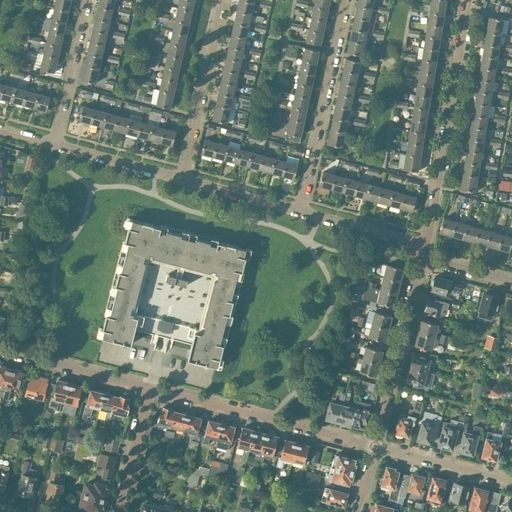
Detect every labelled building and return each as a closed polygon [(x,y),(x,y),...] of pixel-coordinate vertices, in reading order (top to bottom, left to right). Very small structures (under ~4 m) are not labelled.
[(68,11),(70,0),(55,0),(55,1),(56,1),(55,8),(68,11)] [(111,4),(112,0),(99,0),(98,6),(111,10),(118,11),(118,14),(129,17),(130,11),(119,9),(120,7),(112,5),(113,4),(111,4)] [(191,11),(193,0),(178,0),(179,1),(180,1),(178,8),(191,11)] [(252,7),(253,1),(246,0),(238,0),(236,10),(249,13),(251,6),(252,7)] [(328,9),(330,0),(316,0),(316,1),(315,1),(314,5),(328,9)] [(372,3),(372,0),(359,0),(358,6),(372,9),(373,3),(372,3)] [(445,11),(446,0),(431,0),(431,5),(432,5),(431,8),(445,11)] [(259,7),(270,10),(271,4),(260,1),(259,7)] [(325,21),(328,9),(314,5),(313,10),(314,11),(313,18),(325,21)] [(110,14),(111,10),(98,6),(95,17),(108,20),(109,14),(110,14)] [(370,14),(372,9),(358,6),(355,18),(368,21),(370,14)] [(65,22),(68,11),(55,8),(53,14),(52,14),(51,19),(65,22)] [(189,23),(191,11),(178,8),(177,15),(176,15),(175,20),(189,23)] [(442,26),(445,11),(431,8),(431,11),(430,11),(429,17),(430,17),(429,24),(442,26)] [(248,20),(249,13),(236,10),(234,22),(248,25),(249,20),(248,20)] [(108,20),(95,17),(92,29),(106,32),(107,27),(106,27),(108,20)] [(489,17),(487,32),(500,34),(501,27),(502,27),(503,19),(489,17)] [(186,34),(189,23),(175,20),(169,18),(167,25),(174,27),(173,31),(186,34)] [(323,32),(325,21),(313,18),(311,25),(309,24),(308,29),(323,32)] [(366,27),(368,21),(355,18),(353,29),(366,32),(367,28),(366,27)] [(62,34),(65,22),(51,19),(50,24),(51,25),(49,31),(62,34)] [(247,30),(248,25),(234,22),(231,34),(244,37),(246,30),(247,30)] [(440,38),(442,26),(429,24),(428,30),(427,30),(426,36),(440,38)] [(105,37),(106,32),(92,29),(90,41),(102,44),(104,37),(105,37)] [(320,45),(323,32),(308,29),(307,33),(309,34),(307,42),(320,45)] [(365,37),(366,32),(353,29),(350,41),(363,44),(364,37),(365,37)] [(60,46),(62,34),(49,31),(48,38),(46,38),(45,43),(60,46)] [(183,46),(186,34),(173,31),(172,38),(171,38),(169,43),(183,46)] [(498,41),(500,34),(487,32),(485,43),(499,46),(500,41),(498,41)] [(243,43),(244,37),(231,34),(228,46),(242,49),(244,43),(243,43)] [(438,50),(440,38),(426,36),(425,41),(426,41),(425,48),(438,50)] [(102,44),(90,41),(87,53),(101,56),(102,51),(101,51),(102,44)] [(361,50),(363,44),(350,41),(347,53),(361,56),(362,50),(361,50)] [(60,46),(45,43),(44,48),(45,48),(44,55),(57,58),(60,46)] [(181,58),(183,46),(169,43),(168,48),(169,48),(168,55),(181,58)] [(291,54),(293,45),(287,43),(285,53),(291,54)] [(498,51),(499,46),(485,43),(483,56),(496,58),(497,51),(498,51)] [(242,49),(228,46),(226,57),(239,60),(240,54),(241,54),(242,49)] [(315,67),(319,51),(306,48),(305,54),(303,54),(301,64),(302,64),(315,67)] [(436,62),(438,50),(425,48),(424,54),(423,54),(422,59),(436,62)] [(100,61),(101,56),(87,53),(84,65),(97,68),(99,61),(100,61)] [(291,54),(285,53),(284,59),(295,61),(296,56),(291,54)] [(53,72),(57,58),(44,55),(42,61),(41,61),(39,69),(53,72)] [(178,70),(181,58),(168,55),(166,62),(165,61),(164,66),(178,70)] [(494,65),(496,58),(483,56),(481,68),(495,70),(496,65),(494,65)] [(237,66),(239,60),(226,57),(223,68),(237,72),(238,67),(237,66)] [(359,61),(346,58),(343,71),(357,74),(358,69),(357,69),(359,61)] [(434,73),(436,62),(422,59),(421,64),(422,65),(421,71),(434,73)] [(312,80),(315,67),(302,64),(299,77),(312,80)] [(95,75),(97,68),(84,65),(80,80),(95,83),(96,75),(95,75)] [(175,81),(178,70),(164,66),(162,71),(164,72),(162,78),(175,81)] [(236,77),(237,72),(223,68),(220,81),(233,84),(235,77),(236,77)] [(494,75),(495,70),(481,68),(479,79),(491,82),(493,75),(494,75)] [(356,79),(357,74),(343,71),(341,83),(353,85),(355,79),(356,79)] [(432,85),(434,73),(421,71),(420,78),(418,78),(418,83),(432,85)] [(312,80),(299,77),(298,77),(295,87),(297,88),(310,91),(312,80)] [(172,96),(175,81),(162,78),(161,85),(160,85),(158,93),(172,96)] [(490,89),(491,82),(479,79),(477,91),(491,94),(491,89),(490,89)] [(232,91),(233,84),(220,81),(217,93),(232,96),(233,91),(232,91)] [(352,92),(353,85),(341,83),(338,95),(352,98),(353,92),(352,92)] [(430,97),(432,85),(418,83),(417,88),(418,88),(417,95),(430,97)] [(0,98),(10,101),(14,87),(9,86),(8,87),(2,85),(0,92),(0,98)] [(22,104),(25,91),(19,89),(19,88),(14,87),(10,101),(22,104)] [(307,102),(310,91),(297,88),(294,99),(307,102)] [(34,107),(37,93),(32,92),(32,93),(25,91),(22,104),(34,107)] [(490,99),(491,94),(477,91),(474,103),(488,105),(489,99),(490,99)] [(42,95),(37,93),(34,107),(46,110),(49,98),(42,96),(42,95)] [(169,108),(172,96),(158,93),(155,105),(169,108)] [(231,101),(232,96),(217,93),(214,108),(227,111),(230,101),(231,101)] [(350,103),(352,98),(338,95),(335,106),(348,109),(350,103)] [(428,109),(430,97),(417,95),(416,102),(414,102),(413,107),(428,109)] [(305,114),(307,102),(294,99),(294,101),(293,101),(290,111),(292,111),(305,114)] [(486,112),(488,105),(474,103),(472,115),(487,117),(488,112),(486,112)] [(90,123),(93,110),(87,108),(87,107),(83,106),(79,120),(90,123)] [(347,115),(348,109),(335,106),(333,118),(347,121),(348,116),(347,115)] [(426,121),(428,109),(413,107),(412,112),(414,112),(413,119),(426,121)] [(226,114),(227,111),(214,108),(212,119),(226,122),(228,115),(226,114)] [(102,126),(106,112),(101,111),(100,112),(93,110),(90,123),(102,126)] [(302,128),(305,114),(292,111),(288,125),(302,128)] [(113,129),(117,117),(110,115),(111,114),(106,112),(102,126),(113,129)] [(486,123),(487,117),(472,115),(470,127),(484,129),(485,122),(486,123)] [(125,132),(129,118),(124,117),(123,118),(117,117),(113,129),(125,132)] [(136,135),(140,123),(133,121),(134,120),(129,118),(125,132),(136,135)] [(345,126),(347,121),(333,118),(330,130),(343,133),(344,126),(345,126)] [(424,133),(426,121),(413,119),(411,126),(410,125),(409,130),(424,133)] [(244,127),(245,122),(238,120),(237,125),(230,123),(229,126),(243,130),(244,127)] [(148,139),(152,125),(147,123),(147,125),(140,123),(136,135),(148,139)] [(160,142),(163,129),(156,127),(157,126),(152,125),(148,139),(160,142)] [(302,128),(288,125),(287,125),(284,140),(299,143),(301,136),(300,136),(302,128)] [(482,136),(484,129),(470,127),(468,139),(483,141),(483,136),(482,136)] [(169,131),(163,129),(160,142),(172,145),(176,132),(170,130),(169,131)] [(224,160),(228,146),(231,136),(232,130),(226,129),(222,145),(215,144),(212,156),(224,160)] [(341,140),(343,133),(330,130),(327,144),(341,147),(342,140),(341,140)] [(422,145),(424,133),(409,130),(409,136),(410,136),(409,143),(422,145)] [(212,156),(215,144),(209,142),(209,140),(204,139),(200,153),(212,156)] [(482,146),(483,141),(468,139),(466,151),(480,153),(481,146),(482,146)] [(419,160),(422,145),(409,143),(407,149),(406,149),(405,157),(419,160)] [(234,162),(238,150),(232,148),(232,147),(228,146),(224,160),(234,162)] [(246,166),(250,152),(245,150),(244,151),(238,150),(234,162),(246,166)] [(478,160),(480,153),(466,151),(464,163),(479,165),(479,160),(478,160)] [(258,169),(262,156),(255,154),(255,153),(250,152),(246,166),(258,169)] [(270,172),(274,159),(269,157),(269,158),(262,156),(258,169),(270,172)] [(32,170),(35,159),(28,157),(25,168),(32,170)] [(417,171),(419,160),(405,157),(403,169),(417,171)] [(281,175),(285,163),(278,161),(279,160),(274,159),(270,172),(281,175)] [(292,164),(285,163),(281,175),(294,179),(297,165),(292,163),(292,164)] [(478,170),(479,165),(464,163),(462,174),(475,177),(477,170),(478,170)] [(330,189),(334,176),(327,174),(327,173),(323,171),(319,186),(330,189)] [(474,184),(475,177),(462,174),(460,189),(474,192),(476,184),(474,184)] [(342,192),(346,178),(341,177),(341,178),(334,176),(330,189),(342,192)] [(353,195),(357,182),(351,180),(351,179),(346,178),(342,192),(353,195)] [(499,189),(511,191),(511,181),(501,180),(499,189)] [(365,198),(368,184),(363,183),(363,184),(357,182),(353,195),(365,198)] [(376,201),(380,188),(373,186),(374,185),(368,184),(365,198),(376,201)] [(388,205),(392,191),(387,189),(387,190),(380,188),(376,201),(388,205)] [(400,208),(403,195),(397,193),(397,192),(392,191),(388,205),(400,208)] [(410,196),(403,195),(400,208),(412,211),(416,197),(411,195),(410,196)] [(451,235),(454,222),(448,221),(449,219),(444,218),(440,232),(451,235)] [(124,343),(131,344),(187,359),(194,361),(193,361),(205,364),(215,366),(218,358),(219,359),(220,359),(221,352),(223,345),(219,344),(221,336),(223,329),(223,328),(224,322),(226,314),(229,315),(231,308),(233,301),(230,300),(232,292),(234,286),(234,285),(236,279),(238,271),(242,272),(242,271),(244,265),(246,258),(246,257),(244,257),(246,249),(245,249),(236,247),(236,246),(224,243),(218,242),(216,246),(210,244),(210,242),(203,240),(196,238),(195,240),(188,238),(190,234),(189,234),(188,238),(181,237),(181,234),(174,233),(167,231),(166,233),(160,231),(161,227),(160,227),(154,225),(155,225),(143,222),(133,220),(131,228),(129,227),(128,228),(127,234),(125,241),(125,242),(129,243),(127,250),(125,257),(125,258),(124,264),(122,272),(119,271),(117,278),(115,285),(118,286),(116,294),(114,300),(114,301),(112,307),(110,315),(106,314),(106,315),(104,321),(102,328),(102,329),(104,329),(102,337),(103,337),(112,340),(124,343)] [(462,238),(466,225),(459,224),(460,223),(455,221),(454,222),(451,235),(462,238)] [(473,241),(477,229),(471,227),(471,226),(466,225),(462,238),(473,241)] [(485,245),(489,232),(483,230),(483,229),(477,228),(477,229),(473,241),(485,245)] [(497,248),(501,235),(494,233),(494,232),(489,231),(489,232),(485,245),(497,248)] [(501,234),(501,235),(497,248),(509,251),(511,242),(511,238),(506,236),(501,234)] [(42,266),(38,262),(33,267),(37,271),(42,266)] [(400,282),(403,269),(386,265),(383,278),(400,282)] [(447,287),(461,290),(462,285),(434,277),(431,289),(445,293),(447,287)] [(397,295),(400,282),(383,278),(380,290),(380,291),(397,295)] [(394,306),(397,295),(380,291),(380,290),(375,288),(367,286),(365,286),(362,299),(378,303),(378,302),(394,306)] [(483,293),(478,311),(485,313),(485,315),(491,317),(493,312),(495,312),(498,300),(497,300),(497,297),(490,295),(491,293),(485,291),(485,293),(483,293)] [(448,303),(428,298),(426,304),(425,303),(423,309),(425,309),(424,311),(430,312),(429,313),(440,316),(442,308),(446,309),(448,303)] [(375,312),(372,325),(388,329),(391,316),(375,312)] [(421,320),(418,333),(434,337),(437,324),(421,320)] [(385,341),(388,329),(372,325),(368,337),(385,341)] [(343,336),(353,338),(354,331),(345,329),(343,336)] [(431,349),(434,337),(418,333),(415,345),(431,349)] [(494,350),(497,337),(486,335),(484,348),(494,350)] [(366,347),(363,359),(379,363),(382,351),(366,347)] [(414,356),(411,368),(428,373),(430,366),(432,360),(414,356)] [(436,363),(448,366),(450,361),(438,358),(436,363)] [(376,376),(379,363),(363,359),(359,372),(376,376)] [(0,386),(5,388),(10,370),(5,369),(5,367),(0,365),(0,386)] [(433,374),(428,373),(411,368),(407,382),(414,383),(413,387),(427,391),(428,387),(430,387),(433,374)] [(15,371),(10,370),(5,388),(3,398),(8,400),(11,390),(17,391),(22,373),(21,373),(21,371),(16,370),(15,371)] [(36,377),(30,375),(25,395),(42,399),(46,383),(47,383),(48,381),(47,381),(47,380),(39,378),(40,377),(36,376),(36,377)] [(64,402),(69,383),(57,380),(53,398),(51,397),(49,406),(55,408),(57,400),(64,402)] [(81,387),(69,383),(64,402),(71,404),(69,412),(74,413),(81,387)] [(473,383),(472,397),(479,398),(480,383),(473,383)] [(511,398),(511,392),(481,388),(479,406),(500,411),(500,410),(501,410),(502,401),(507,402),(507,398),(511,398)] [(99,409),(103,392),(96,390),(96,392),(90,390),(86,406),(85,405),(82,416),(87,417),(88,414),(90,415),(92,408),(99,409)] [(111,413),(115,397),(109,395),(109,394),(103,392),(99,409),(111,413)] [(338,422),(345,395),(340,394),(337,405),(330,403),(325,419),(327,419),(328,421),(331,422),(333,421),(338,422)] [(350,427),(355,409),(348,408),(349,402),(348,402),(350,396),(345,395),(338,422),(343,424),(344,425),(350,427)] [(119,398),(115,397),(111,413),(126,416),(130,401),(129,400),(127,400),(128,399),(119,396),(119,398)] [(416,425),(421,405),(422,403),(415,401),(413,410),(409,410),(407,416),(397,413),(395,424),(397,425),(394,433),(396,434),(397,436),(398,437),(400,437),(402,435),(408,437),(411,424),(416,425)] [(369,410),(371,405),(357,402),(355,409),(350,427),(356,428),(357,427),(363,429),(365,423),(369,424),(372,411),(369,410)] [(171,427),(175,411),(172,410),(172,409),(164,407),(164,408),(162,408),(161,408),(157,424),(171,427)] [(184,431),(189,414),(182,412),(182,413),(175,411),(171,427),(184,431)] [(195,415),(189,414),(184,431),(192,432),(189,443),(198,445),(200,434),(197,434),(201,418),(195,416),(195,415)] [(430,443),(434,428),(438,429),(441,417),(436,415),(435,419),(422,416),(418,432),(419,432),(417,440),(422,441),(421,443),(428,445),(429,443),(430,443)] [(451,448),(455,433),(459,434),(462,422),(451,419),(450,423),(444,421),(440,437),(441,438),(439,444),(442,445),(442,446),(444,447),(443,448),(449,450),(450,448),(451,448)] [(217,439),(221,422),(215,421),(215,422),(209,420),(203,443),(208,444),(210,437),(217,439)] [(228,424),(221,422),(217,439),(216,443),(216,447),(226,450),(229,447),(234,427),(227,425),(228,424)] [(467,423),(462,422),(459,434),(463,435),(459,451),(461,451),(461,453),(466,454),(467,452),(468,453),(469,451),(471,452),(473,446),(475,446),(478,434),(480,434),(482,428),(474,426),(472,431),(465,429),(467,423)] [(6,432),(22,436),(23,431),(8,427),(6,432)] [(501,435),(500,440),(506,442),(509,428),(504,427),(501,435)] [(249,449),(253,431),(242,428),(238,446),(244,448),(241,460),(245,462),(249,449)] [(261,452),(265,434),(253,431),(249,449),(261,452)] [(495,460),(500,442),(500,440),(501,435),(487,432),(484,446),(485,446),(482,456),(488,458),(488,459),(488,460),(492,461),(494,460),(494,459),(495,460)] [(272,459),(277,437),(265,434),(261,452),(258,463),(262,464),(264,457),(272,459)] [(48,449),(51,437),(44,436),(42,447),(48,449)] [(119,446),(121,439),(108,436),(107,443),(119,446)] [(61,440),(51,437),(48,449),(48,450),(58,452),(61,440)] [(292,461),(297,442),(291,441),(291,442),(285,440),(281,458),(279,457),(276,467),(283,469),(285,459),(292,461)] [(303,444),(297,442),(292,461),(304,464),(309,446),(303,445),(303,444)] [(86,455),(88,445),(78,443),(76,452),(86,455)] [(117,453),(119,446),(107,443),(105,450),(117,453)] [(313,450),(310,460),(316,462),(319,452),(313,450)] [(94,485),(85,483),(79,506),(92,509),(91,511),(100,511),(115,456),(100,452),(97,465),(104,467),(101,481),(95,480),(94,485)] [(330,467),(334,468),(351,472),(352,471),(354,470),(355,466),(353,464),(354,460),(335,454),(333,459),(332,459),(330,467)] [(30,496),(37,471),(29,469),(30,463),(24,461),(17,493),(23,494),(23,495),(27,496),(28,496),(30,496)] [(158,464),(147,461),(146,467),(157,470),(158,464)] [(224,480),(228,465),(213,461),(209,476),(224,480)] [(0,464),(0,489),(1,488),(3,489),(9,467),(0,464)] [(396,504),(402,478),(397,476),(398,472),(394,470),(395,468),(392,468),(392,466),(389,465),(387,466),(386,466),(383,478),(380,478),(379,483),(381,484),(381,485),(391,488),(388,502),(396,504)] [(156,475),(157,470),(146,467),(144,472),(156,475)] [(352,479),(353,475),(351,473),(351,472),(334,468),(330,467),(329,474),(327,473),(325,479),(348,485),(349,480),(352,479)] [(58,473),(51,471),(47,491),(48,492),(46,501),(58,504),(64,479),(57,478),(58,473)] [(307,472),(305,478),(319,482),(320,475),(307,472)] [(411,473),(407,490),(420,493),(424,477),(418,475),(417,473),(414,472),(413,474),(411,473)] [(197,489),(200,476),(190,474),(186,486),(197,489)] [(319,482),(305,478),(304,484),(317,488),(319,482)] [(432,480),(426,501),(432,502),(433,499),(440,501),(446,480),(438,478),(437,481),(432,480)] [(454,482),(450,499),(459,502),(459,505),(464,506),(469,487),(464,486),(464,485),(454,482)] [(325,487),(321,500),(344,507),(345,505),(346,504),(347,500),(347,498),(348,493),(325,487)] [(474,488),(469,509),(477,511),(483,511),(488,495),(484,493),(484,490),(474,488)] [(298,499),(299,493),(285,490),(284,496),(298,499)] [(495,511),(500,494),(493,492),(491,502),(490,502),(487,511),(495,511)] [(415,497),(413,506),(421,508),(422,502),(423,499),(415,497)] [(503,511),(511,511),(511,497),(499,506),(503,511)] [(155,511),(157,504),(152,502),(151,500),(143,498),(142,503),(143,503),(140,511),(155,511)] [(239,511),(243,511),(246,502),(241,500),(238,511),(239,511)] [(249,511),(252,503),(246,502),(243,511),(249,511)] [(376,503),(374,509),(372,511),(371,511),(397,511),(398,509),(376,503)]
